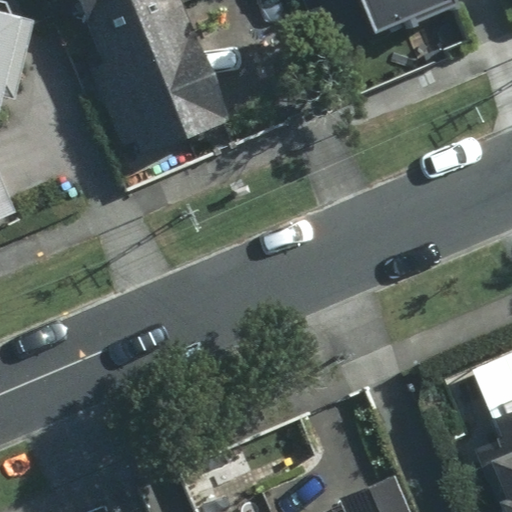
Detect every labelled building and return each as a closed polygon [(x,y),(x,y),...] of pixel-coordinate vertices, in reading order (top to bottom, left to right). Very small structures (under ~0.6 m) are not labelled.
[(223,124),(176,4),(185,0),(55,0),(72,43),(83,39),(130,160),(223,124)] [(368,0),(376,18),(420,0),(368,0)] [(25,20),(0,15),(0,222),(11,218),(0,198),(0,106),(8,108),(25,20)] [(487,437),(462,447),(488,511),(511,511),(511,404),(479,417),(487,437)] [(333,505),(335,511),(402,511),(389,482),(333,505)]
